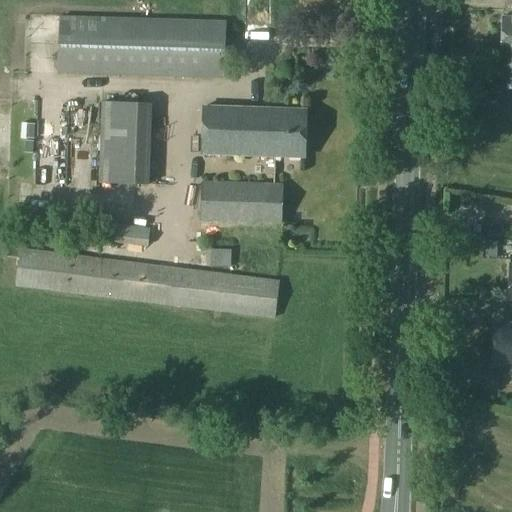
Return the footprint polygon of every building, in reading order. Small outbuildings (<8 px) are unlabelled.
[(226,21),(59,16),(57,74),(224,79),(226,21)] [(500,88),(511,88),(511,16),(502,17),(500,88)] [(101,101),(98,183),(149,185),(151,104),(101,101)] [(304,158),(305,109),(204,106),(203,154),(304,158)] [(89,175),(89,151),(66,152),(66,176),(89,175)] [(283,184),(201,181),(200,221),(282,224),(283,184)] [(107,223),(104,241),(148,246),(150,228),(107,223)] [(496,258),(497,242),(485,242),(484,257),(496,258)] [(279,280),(20,248),(15,287),(275,319),(279,280)] [(511,323),(495,323),(493,365),(507,366),(506,376),(511,375),(511,323)]
